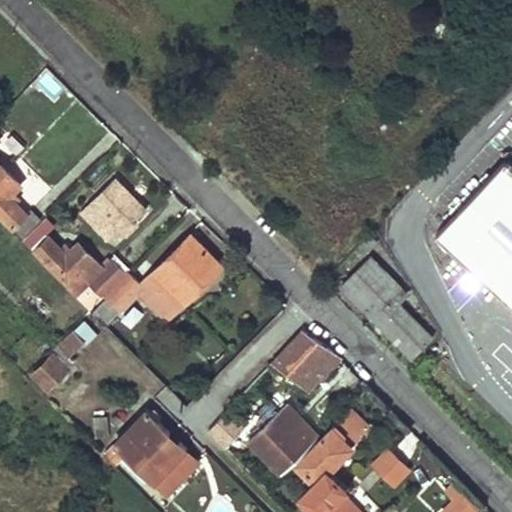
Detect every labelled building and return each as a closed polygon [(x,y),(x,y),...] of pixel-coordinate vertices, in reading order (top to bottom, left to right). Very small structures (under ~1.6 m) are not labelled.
[(35,84),(56,97),(64,84),(43,71),(35,84)] [(511,169),(503,161),(434,235),(511,307),(511,169)] [(0,213),(23,236),(40,220),(30,210),(27,212),(17,202),(19,199),(13,194),(22,185),(0,163),(0,213)] [(97,209),(87,218),(108,241),(118,231),(122,235),(149,209),(117,177),(91,202),(97,209)] [(81,212),(87,218),(97,209),(91,202),(81,212)] [(157,270),(148,279),(172,303),(180,296),(185,301),(222,264),(192,233),(155,268),(157,270)] [(370,235),(357,249),(364,256),(378,243),(370,235)] [(50,237),(36,250),(80,295),(90,285),(102,298),(105,294),(121,279),(109,266),(105,270),(79,243),(67,254),(50,237)] [(369,256),(341,285),(411,358),(432,338),(399,305),(390,295),(398,286),(369,256)] [(121,279),(105,294),(120,309),(144,285),(130,270),(121,279)] [(398,286),(390,295),(399,305),(409,296),(398,286)] [(102,298),(93,307),(107,321),(120,309),(105,294),(102,298)] [(120,316),(131,326),(143,313),(132,303),(120,316)] [(72,328),(46,354),(50,357),(32,374),(47,388),(74,361),(69,356),(85,341),(72,328)] [(302,329),(272,362),(307,391),(317,379),(320,382),(341,360),(325,344),(302,329)] [(26,339),(9,355),(24,372),(42,355),(26,339)] [(269,365),(265,369),(272,376),(277,371),(269,365)] [(268,400),(251,416),(261,428),(248,439),(280,474),(318,437),(286,403),(278,410),(268,400)] [(334,424),(296,462),(313,481),(295,498),(308,511),(346,511),(351,507),(340,496),(345,491),(346,490),(328,473),(353,447),(349,444),(367,426),(348,407),(333,421),(334,424)] [(146,408),(103,452),(114,463),(124,453),(165,494),(185,474),(172,461),(167,466),(160,460),(172,447),(163,439),(170,431),(146,408)] [(226,410),(208,430),(229,452),(234,447),(230,442),(244,427),(226,410)] [(116,415),(111,420),(115,425),(121,420),(116,415)] [(170,431),(163,439),(172,447),(160,460),(167,466),(172,461),(186,447),(170,431)] [(186,447),(172,461),(185,474),(199,459),(186,447)] [(391,482),(406,467),(387,448),(372,464),(391,482)] [(345,491),(340,496),(351,507),(356,503),(345,491)] [(466,498),(451,511),(472,511),(476,508),(466,498)] [(364,511),(356,503),(351,507),(356,511),(364,511)]
